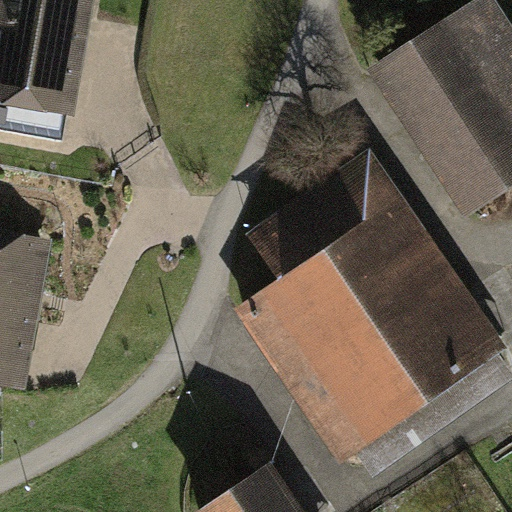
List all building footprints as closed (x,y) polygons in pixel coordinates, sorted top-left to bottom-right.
[(87,0),(0,0),(0,4),(0,128),(62,140),(87,0)] [(511,38),(488,1),(449,26),(511,123),(511,38)] [(511,123),(449,26),(382,70),(470,206),(511,178),(511,123)] [(373,167),(265,240),(294,281),(246,314),(343,454),(355,445),(450,380),(461,395),(468,405),(507,378),(494,360),(502,355),(373,167)] [(43,246),(0,237),(0,376),(19,380),(43,246)] [(366,461),(461,395),(450,380),(355,445),(366,461)] [(302,511),(273,467),(201,511),(302,511)]
